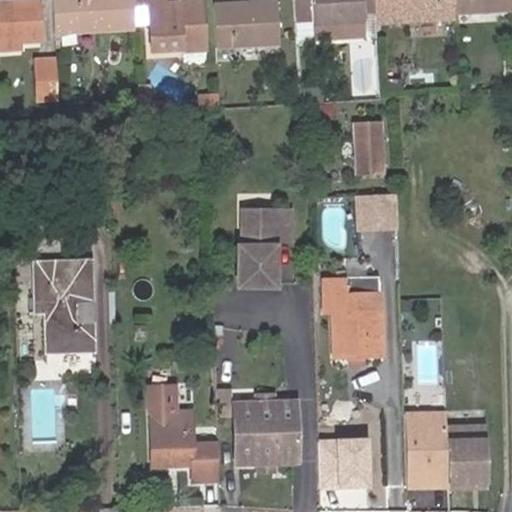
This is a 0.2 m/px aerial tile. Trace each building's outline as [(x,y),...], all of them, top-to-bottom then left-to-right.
[(0,0),(0,38),(13,38),(46,37),(42,0),(0,0)] [(56,0),(57,30),(135,26),(134,4),(134,0),(56,0)] [(134,0),(134,4),(149,3),(151,49),(183,48),(183,41),(207,40),(205,1),(168,2),(167,0),(134,0)] [(236,0),(213,1),(216,44),(280,41),(277,0),(236,0)] [(309,0),(311,21),(363,19),(361,0),(309,0)] [(370,0),(372,20),(451,15),(450,9),(449,0),(370,0)] [(511,5),(511,0),(449,0),(450,9),(511,5)] [(364,32),(363,19),(311,21),(312,35),(364,32)] [(183,41),(183,48),(183,52),(207,51),(207,40),(183,41)] [(40,99),(60,99),(59,61),(40,62),(40,99)] [(137,89),(139,116),(164,114),(163,104),(149,106),(149,89),(137,89)] [(351,122),(354,176),(383,174),(381,121),(351,122)] [(397,226),(396,201),(366,202),(367,227),(397,226)] [(240,283),(284,283),(285,236),(299,236),(299,207),(243,207),(244,244),(240,243),(240,283)] [(112,246),(111,221),(83,223),(84,248),(112,246)] [(30,264),(31,315),(43,315),(43,351),(93,349),(92,312),(75,313),(73,292),(92,292),(91,263),(30,264)] [(314,271),(314,293),(323,294),(322,282),(322,270),(314,271)] [(378,274),(347,274),(347,286),(378,287),(378,274)] [(323,294),(314,293),(315,315),(332,314),(333,359),(382,359),(381,295),(346,297),(345,281),(322,282),(323,294)] [(152,469),(193,468),(194,483),(219,482),(218,448),(193,449),(192,415),(175,416),(174,393),(150,394),(152,469)] [(236,467),(297,466),(296,405),(234,407),(236,467)] [(443,420),(402,421),(404,495),(421,494),(421,489),(428,489),(429,494),(445,494),(445,489),(443,435),(443,420)] [(484,434),(443,435),(445,489),(485,488),(484,434)] [(367,438),(318,439),(319,492),(369,491),(367,438)]
